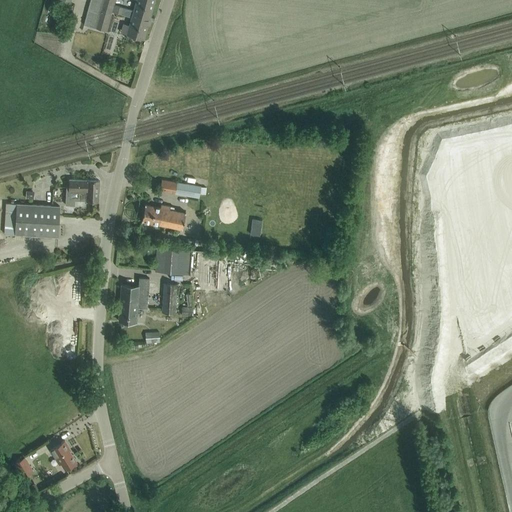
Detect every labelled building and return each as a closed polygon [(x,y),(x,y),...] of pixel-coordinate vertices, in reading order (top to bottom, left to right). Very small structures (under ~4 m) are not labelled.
[(100,0),(89,0),(83,24),(93,27),(100,0)] [(134,9),(113,3),(101,0),(100,0),(93,27),(105,30),(110,10),(131,16),(126,34),(143,39),(150,16),(133,12),(134,9)] [(136,0),(134,9),(133,12),(150,16),(154,0),(136,0)] [(99,180),(89,180),(87,179),(87,180),(69,179),(68,186),(66,185),(65,204),(74,205),(74,199),(98,200),(99,180)] [(194,196),(196,185),(161,179),(159,190),(194,196)] [(59,205),(49,205),(6,202),(4,233),(58,236),(59,205)] [(185,212),(155,206),(145,204),(142,220),(182,228),(185,212)] [(251,219),(250,234),(260,235),(262,219),(251,219)] [(188,273),(189,250),(156,246),(155,271),(188,273)] [(149,277),(148,277),(139,277),(138,285),(122,284),(119,320),(136,322),(137,307),(147,308),(149,277)] [(176,312),(177,284),(163,283),(161,311),(176,312)] [(181,315),(193,316),(193,307),(182,306),(181,315)] [(145,332),(146,343),(160,342),(159,331),(145,332)] [(55,456),(57,455),(65,468),(76,461),(68,449),(70,448),(64,440),(50,449),(55,456)] [(33,470),(29,463),(25,457),(14,463),(22,477),(33,470)]
